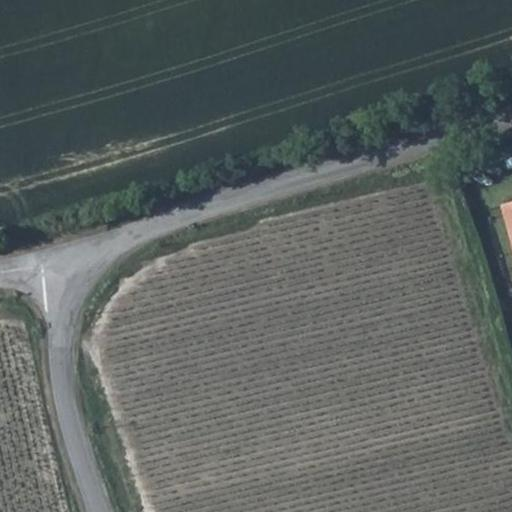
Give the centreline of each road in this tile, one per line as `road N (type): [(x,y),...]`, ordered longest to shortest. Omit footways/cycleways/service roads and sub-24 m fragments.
road 1 (unclassified): [(77,278),(148,231),(511,126)]
road 2 (unclassified): [(99,511),(70,432),(61,357),(77,278)]
